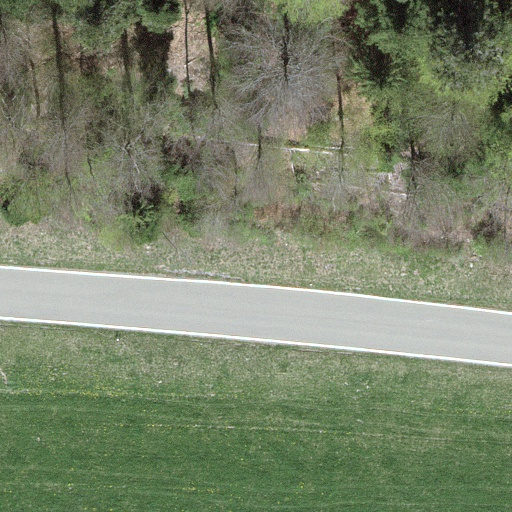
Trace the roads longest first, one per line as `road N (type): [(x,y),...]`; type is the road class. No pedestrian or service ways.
road 1 (tertiary): [(0,291),(511,339)]
road 2 (track): [(0,68),(229,0)]
